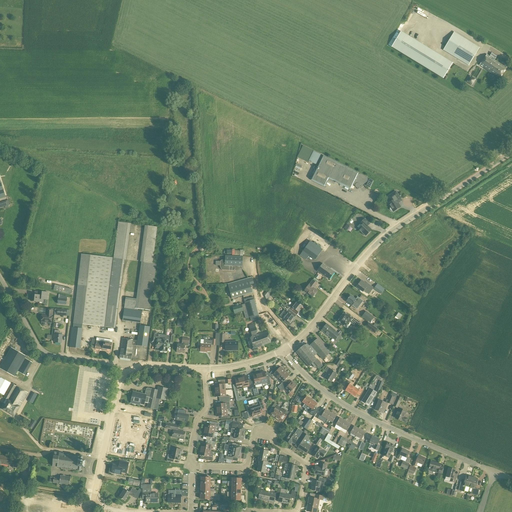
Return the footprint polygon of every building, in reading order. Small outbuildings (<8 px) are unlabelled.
[(443,39),(422,29),(420,34),(422,34),(420,38),(439,47),(443,39)] [(401,32),(392,47),(443,78),(446,74),(452,64),(452,63),(446,59),(437,53),(429,49),(420,43),(403,33),(401,32)] [(468,66),(479,47),(454,32),(443,50),(468,66)] [(498,78),(506,68),(487,55),(479,65),(498,78)] [(316,165),(321,155),(313,151),(308,161),(316,165)] [(359,176),(357,175),(358,173),(323,155),(310,180),(323,187),(327,178),(349,189),(352,185),(354,186),(355,187),(356,188),(357,188),(358,187),(359,187),(366,182),(367,181),(367,180),(367,178),(366,177),(365,176),(360,174),(359,176)] [(393,211),(400,207),(398,203),(401,200),(395,191),(387,196),(391,201),(388,203),(390,207),(390,208),(389,209),(390,210),(391,210),(392,210),(393,211)] [(365,236),(371,230),(367,226),(369,224),(364,219),(360,223),(361,225),(358,228),(362,232),(361,233),(364,235),(365,236)] [(131,224),(118,222),(113,257),(112,257),(112,258),(81,254),(73,323),(82,324),(115,328),(124,260),(126,260),(131,224)] [(152,263),(157,227),(145,225),(140,262),(141,262),(136,299),(125,297),(122,320),(140,323),(140,325),(138,341),(134,340),(122,339),(120,358),(131,359),(133,345),(147,347),(150,329),(151,323),(152,312),(142,311),(138,310),(138,309),(150,311),(156,263),(152,263)] [(315,260),(323,250),(310,241),(299,255),(306,260),(309,256),(315,260)] [(242,266),(243,256),(226,255),(225,260),(221,260),(220,261),(220,266),(221,269),(222,270),(234,271),(235,269),(235,266),(242,266)] [(329,279),(334,272),(322,264),(317,271),(329,279)] [(232,298),(252,293),(249,284),(254,282),(252,277),(248,278),(228,284),(232,298)] [(315,287),(318,283),(313,280),(309,285),(305,290),(312,296),(317,291),(313,288),(314,287),(315,287)] [(366,284),(361,281),(357,287),(363,291),(364,290),(368,294),(373,288),(367,284),(366,284)] [(273,286),(272,285),(271,286),(267,291),(271,295),(279,284),(276,282),(273,286)] [(70,292),(71,289),(55,284),(54,288),(70,292)] [(385,289),(377,284),(373,289),(381,294),(385,289)] [(47,300),(48,292),(40,291),(39,295),(32,295),(31,301),(43,302),(43,300),(47,300)] [(356,300),(350,295),(346,301),(352,305),(354,302),(358,305),(360,303),(356,299),(356,300)] [(244,311),(246,319),(247,318),(249,318),(258,315),(254,299),(245,302),(244,302),(245,304),(239,306),(238,304),(236,304),(235,305),(235,307),(232,307),(234,314),(236,313),(244,311)] [(288,309),(297,315),(303,307),(297,302),(294,305),(292,304),(290,307),(287,304),(285,306),(288,309)] [(297,315),(288,309),(286,311),(285,309),(280,316),(283,319),(284,319),(285,320),(284,322),(290,326),(293,321),(292,320),(297,315)] [(51,323),(53,310),(47,310),(46,315),(42,314),(41,322),(51,323)] [(374,317),(366,311),(362,317),(370,323),(374,317)] [(352,318),(344,312),(342,315),(340,318),(337,321),(346,327),(350,322),(354,325),(355,323),(358,325),(360,322),(353,317),(352,318)] [(185,327),(186,320),(178,319),(177,327),(185,327)] [(82,328),(82,324),(73,323),(73,328),(72,327),(69,347),(80,349),(83,329),(82,328)] [(258,334),(254,323),(248,325),(252,337),(247,338),(251,349),(271,343),(267,332),(258,334)] [(335,341),(340,334),(335,331),(327,324),(321,330),(330,337),(335,341)] [(375,333),(378,329),(370,324),(367,327),(375,333)] [(61,343),(62,334),(59,334),(59,331),(55,330),(54,338),(55,338),(55,342),(61,343)] [(163,345),(164,335),(155,334),(155,338),(157,339),(155,351),(159,351),(160,344),(163,345)] [(160,344),(159,351),(167,352),(169,340),(170,340),(170,336),(164,335),(163,345),(160,344)] [(111,350),(112,343),(104,342),(104,339),(97,338),(95,349),(105,350),(105,349),(111,350)] [(310,345),(317,353),(322,359),(330,353),(317,338),(310,345)] [(212,345),(213,341),(204,340),(203,344),(201,344),(201,346),(199,346),(198,348),(198,349),(198,350),(200,351),(200,352),(205,352),(205,351),(210,352),(211,345),(212,345)] [(232,342),(232,340),(228,340),(228,342),(225,342),(225,350),(238,350),(237,342),(232,342)] [(317,353),(310,345),(309,346),(308,344),(306,344),(305,345),(304,345),(301,348),(300,346),(298,348),(299,349),(296,352),(308,366),(313,362),(317,367),(321,363),(317,358),(316,359),(314,356),(317,353)] [(184,352),(185,346),(177,345),(177,352),(178,353),(180,353),(180,352),(184,352)] [(0,368),(14,377),(26,356),(11,348),(0,367),(0,368)] [(278,379),(285,372),(283,370),(283,369),(282,367),(281,367),(281,368),(280,367),(276,371),(274,369),(269,374),(270,376),(271,377),(273,374),(278,379)] [(335,378),(336,376),(336,375),(337,374),(329,369),(327,372),(328,373),(325,378),(331,382),(334,378),(335,378)] [(258,374),(260,383),(267,382),(265,372),(258,374)] [(285,372),(278,379),(282,383),(289,376),(288,375),(289,374),(287,372),(286,372),(286,373),(285,372)] [(240,378),(243,387),(249,386),(247,376),(240,378)] [(0,393),(3,395),(10,383),(0,378),(0,393)] [(237,389),(243,387),(240,378),(235,379),(237,389)] [(350,394),(354,387),(350,384),(351,383),(348,381),(344,387),(347,388),(345,391),(350,394)] [(290,398),(294,394),(291,391),(296,386),(292,382),(285,389),(289,393),(287,395),(290,398)] [(9,400),(19,407),(20,407),(28,393),(16,387),(17,386),(12,384),(4,397),(9,400)] [(165,400),(168,389),(158,387),(157,390),(147,388),(146,395),(138,393),(137,395),(133,394),(131,403),(139,405),(140,404),(144,405),(144,403),(148,403),(147,408),(157,410),(160,399),(165,400)] [(354,387),(350,394),(355,397),(357,394),(359,396),(363,390),(359,388),(358,390),(354,387)] [(369,405),(376,393),(369,389),(362,401),(369,405)] [(32,404),(37,395),(32,392),(27,401),(32,404)] [(393,405),(396,398),(395,397),(397,394),(392,392),(388,400),(387,399),(385,403),(379,400),(375,409),(383,413),(388,402),(393,405)] [(306,409),(312,400),(306,396),(305,399),(302,397),(300,398),(297,396),(294,400),(299,404),(301,401),(303,401),(302,402),(305,404),(303,407),(306,409)] [(397,408),(402,398),(397,396),(393,406),(397,408)] [(14,416),(19,407),(9,400),(3,409),(14,416)] [(216,404),(216,410),(229,409),(229,400),(219,400),(220,404),(216,404)] [(312,400),(306,409),(309,411),(308,412),(311,415),(314,410),(313,410),(317,404),(312,400)] [(254,403),(258,416),(263,414),(261,407),(264,406),(262,401),(254,403)] [(253,417),(258,416),(254,403),(246,406),(248,412),(251,411),(253,417)] [(274,418),(281,408),(278,407),(279,406),(274,403),(271,408),(274,409),(270,415),(274,418)] [(281,408),(274,418),(279,421),(283,415),(285,417),(289,412),(284,409),(284,410),(281,408),(281,409),(281,408)] [(406,422),(408,419),(404,417),(406,412),(399,408),(397,412),(398,412),(395,418),(400,420),(401,421),(402,421),(406,422)] [(187,422),(188,415),(181,414),(181,410),(176,409),(174,415),(178,415),(177,420),(187,422)] [(326,419),(330,412),(325,409),(321,416),(326,419)] [(330,412),(326,419),(332,422),(336,416),(330,412)] [(306,429),(312,421),(307,417),(301,426),(306,429)] [(341,427),(345,421),(340,418),(336,424),(341,427)] [(345,421),(341,427),(347,431),(351,424),(345,421)] [(184,439),(185,432),(178,430),(179,425),(166,423),(165,429),(173,430),(172,437),(184,439)] [(204,430),(214,432),(214,429),(216,429),(218,428),(218,426),(205,424),(204,430)] [(327,435),(331,430),(323,426),(322,428),(323,428),(321,430),(324,432),(320,438),(320,439),(321,440),(324,441),(327,435)] [(355,436),(359,429),(354,426),(350,433),(355,436)] [(359,429),(355,436),(361,439),(365,433),(359,429)] [(213,436),(214,432),(204,430),(203,436),(213,438),(212,441),(215,442),(216,442),(217,437),(213,436)] [(296,436),(290,433),(289,434),(288,433),(285,437),(287,438),(285,441),(291,444),(294,439),(297,441),(300,436),(297,434),(296,436)] [(306,453),(311,446),(305,443),(307,440),(304,438),(306,435),(303,433),(297,441),(300,443),(297,448),(300,451),(301,450),(306,453)] [(331,437),(327,435),(324,441),(331,445),(333,442),(329,440),(331,437)] [(377,451),(380,445),(377,444),(380,439),(372,436),(370,441),(370,442),(369,443),(374,445),(373,449),(377,451)] [(351,444),(352,442),(345,438),(341,445),(344,447),(347,442),(351,444)] [(215,442),(212,441),(211,441),(210,445),(201,443),(200,449),(210,451),(211,445),(215,446),(215,442)] [(229,442),(227,450),(241,453),(241,448),(234,447),(235,443),(229,442)] [(392,452),(394,445),(387,442),(385,449),(382,456),(389,458),(392,452)] [(324,448),(324,447),(322,446),(321,446),(320,448),(317,446),(311,455),(317,459),(323,450),(324,448)] [(210,451),(200,449),(199,455),(209,457),(210,453),(212,454),(212,451),(210,451)] [(407,458),(409,452),(402,449),(400,455),(398,454),(397,458),(400,460),(402,456),(407,458)] [(227,450),(226,459),(227,459),(231,460),(232,457),(239,458),(241,453),(227,450)] [(79,457),(63,454),(63,453),(54,452),(52,466),(61,468),(61,469),(73,471),(73,470),(77,470),(78,471),(80,472),(81,471),(81,467),(84,467),(85,460),(83,460),(83,457),(82,455),(80,455),(79,456),(79,457)] [(425,458),(418,455),(418,457),(416,456),(412,465),(416,467),(417,463),(423,465),(425,458)] [(19,468),(20,462),(20,459),(0,456),(0,457),(0,463),(9,465),(8,466),(19,468)] [(127,471),(128,463),(120,461),(119,466),(113,465),(111,473),(121,474),(122,470),(127,471)] [(407,470),(409,464),(403,461),(400,467),(407,470)] [(439,470),(440,464),(431,461),(428,471),(438,473),(436,480),(439,481),(441,474),(438,473),(439,470)] [(325,468),(326,464),(321,463),(320,467),(315,467),(314,474),(324,476),(325,468)] [(286,471),(295,473),(296,470),(297,471),(298,470),(298,469),(296,468),(297,466),(288,464),(286,471)] [(455,483),(457,476),(454,476),(455,470),(448,468),(446,477),(450,478),(449,481),(455,483)] [(295,475),(295,473),(286,471),(285,478),(294,480),(294,478),(295,478),(296,478),(297,477),(297,476),(296,476),(295,475)] [(69,486),(71,477),(60,476),(60,478),(54,477),(53,483),(59,484),(69,486)] [(469,487),(471,478),(465,477),(463,485),(469,487)] [(471,478),(469,487),(467,494),(468,494),(468,495),(469,495),(470,494),(471,494),(477,495),(479,490),(475,489),(477,480),(471,478)] [(140,488),(141,481),(133,479),(132,486),(140,488)] [(324,486),(324,482),(312,480),(312,484),(313,484),(312,490),(319,492),(320,486),(324,486)] [(151,489),(151,485),(141,485),(141,489),(143,489),(142,499),(146,499),(146,502),(158,503),(158,494),(151,494),(151,489)] [(134,497),(138,491),(133,488),(130,491),(129,492),(124,489),(119,497),(125,501),(129,494),(134,497)] [(276,493),(276,495),(279,496),(278,502),(283,503),(285,494),(280,493),(281,489),(277,488),(276,493)] [(188,497),(188,491),(175,490),(175,495),(168,495),(165,495),(165,499),(168,499),(168,502),(180,503),(181,495),(182,495),(182,496),(188,497)] [(285,494),(283,503),(289,504),(290,498),(294,499),(296,492),(292,491),(291,495),(285,494)] [(323,500),(324,496),(315,494),(315,498),(309,497),(307,511),(311,511),(316,511),(319,500),(323,500)]
